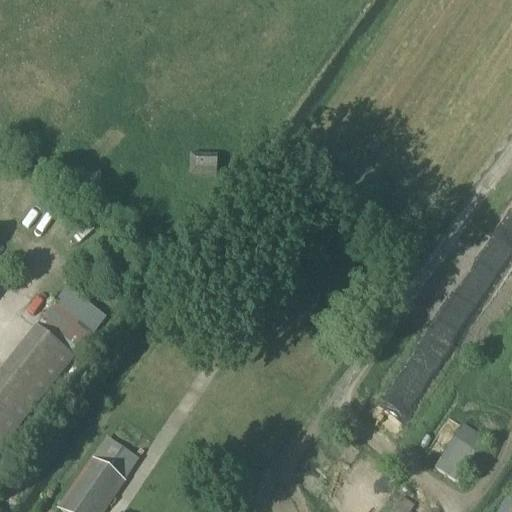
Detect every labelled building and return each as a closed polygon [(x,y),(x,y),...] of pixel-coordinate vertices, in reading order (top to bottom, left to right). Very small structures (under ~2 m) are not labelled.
[(189,156),(188,178),(215,179),(216,157),(189,156)] [(72,193),(99,194),(99,171),(72,171),(72,193)] [(166,240),(138,242),(139,251),(140,264),(154,263),(167,262),(166,240)] [(0,449),(102,321),(64,291),(0,372),(0,449)] [(464,427),(451,445),(433,471),(456,487),(487,443),(464,427)] [(67,495),(56,509),(60,511),(101,511),(121,484),(136,464),(94,434),(56,487),(67,495)] [(511,511),(511,504),(506,500),(497,511),(511,511)]
